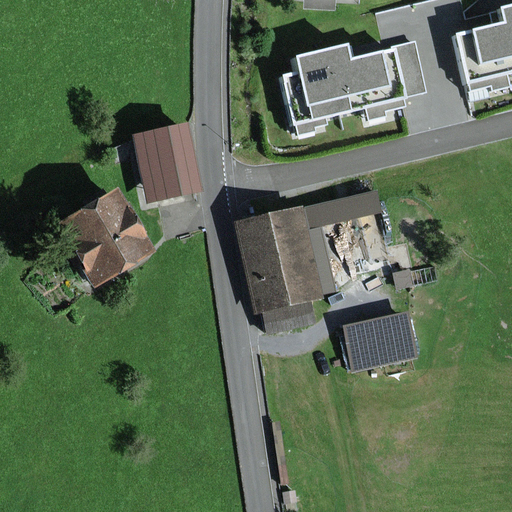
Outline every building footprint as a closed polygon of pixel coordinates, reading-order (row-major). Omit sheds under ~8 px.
[(496,27),(450,37),(460,86),(511,74),(511,8),(492,12),(494,20),(496,27)] [(292,76),(279,79),(290,127),(401,101),(390,52),(344,63),(342,55),(340,49),(289,61),(292,76)] [(142,137),(157,198),(195,189),(181,128),(142,137)] [(239,228),(264,334),(310,324),(304,299),(332,292),(317,225),(377,211),(374,195),(285,215),(285,218),(239,228)] [(109,197),(57,228),(91,285),(122,266),(143,253),(109,197)] [(344,331),(352,370),(411,357),(403,319),(344,331)]
